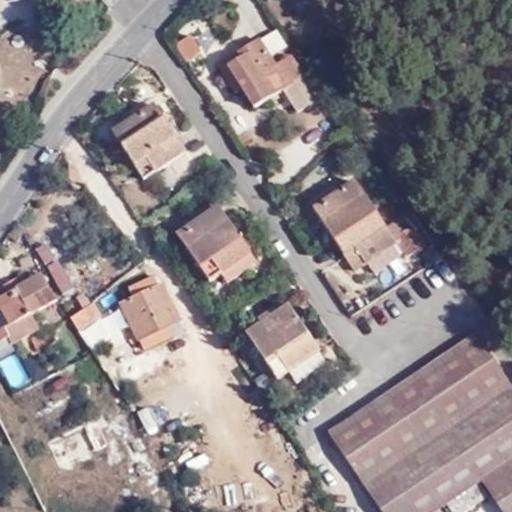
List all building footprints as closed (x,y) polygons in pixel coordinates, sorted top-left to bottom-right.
[(0,0),(0,14),(10,6),(44,1),(43,0),(0,0)] [(263,31),(274,51),(287,44),(275,24),(263,31)] [(175,42),(185,59),(201,50),(191,33),(175,42)] [(246,59),(233,68),(263,110),(306,81),(292,61),(285,65),(262,37),(241,52),(246,59)] [(157,107),(114,135),(146,179),(189,151),(157,107)] [(359,247),(372,264),(405,241),(363,182),(318,213),(348,255),(359,247)] [(220,284),(233,274),(262,253),(228,206),(185,235),(220,284)] [(415,222),(403,231),(418,250),(430,242),(415,222)] [(34,247),(39,264),(54,260),(50,243),(34,247)] [(359,247),(348,255),(361,273),(372,264),(359,247)] [(238,282),(268,261),(262,253),(233,274),(238,282)] [(0,349),(15,343),(18,347),(44,334),(34,315),(54,303),(40,279),(26,287),(21,278),(1,289),(6,297),(0,300),(0,349)] [(143,342),(183,320),(162,283),(122,305),(143,342)] [(91,308),(71,322),(78,334),(99,320),(91,308)] [(302,310),(257,338),(288,382),(332,354),(302,310)] [(183,320),(143,342),(150,355),(191,334),(183,320)] [(438,511),(485,482),(505,511),(511,511),(511,388),(479,338),(330,436),(380,511),(438,511)] [(14,352),(0,359),(0,364),(12,388),(29,380),(14,352)]
